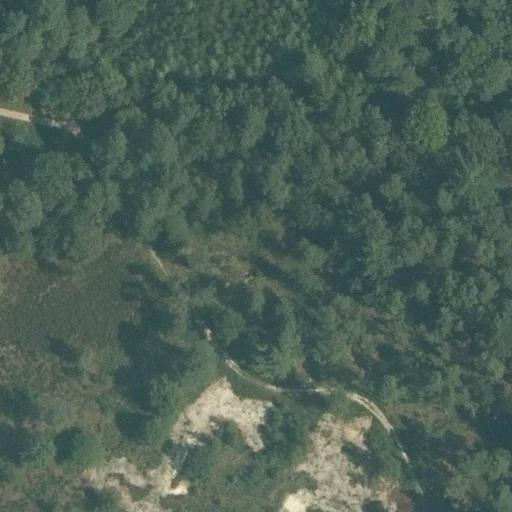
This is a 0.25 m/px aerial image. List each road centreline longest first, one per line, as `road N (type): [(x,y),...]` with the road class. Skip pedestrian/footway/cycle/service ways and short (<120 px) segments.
road 1 (track): [(80,128),(106,194),(226,362),(254,383),(299,396),(362,395),(389,422),(425,511)]
road 2 (track): [(80,128),(179,124),(511,157)]
